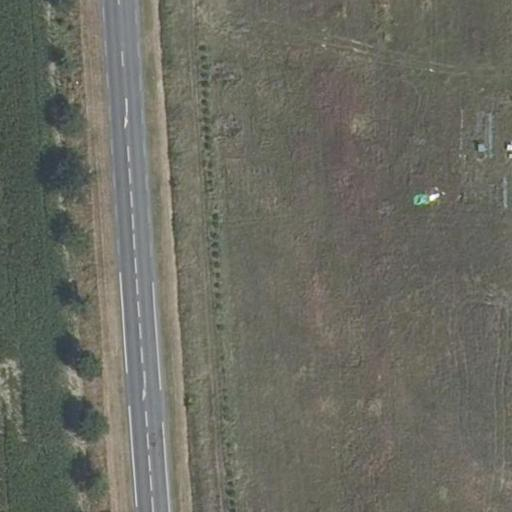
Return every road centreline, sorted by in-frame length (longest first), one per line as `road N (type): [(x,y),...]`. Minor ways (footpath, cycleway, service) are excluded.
road 1 (track): [(181,0),(217,511)]
road 2 (secondary): [(154,511),(119,0)]
